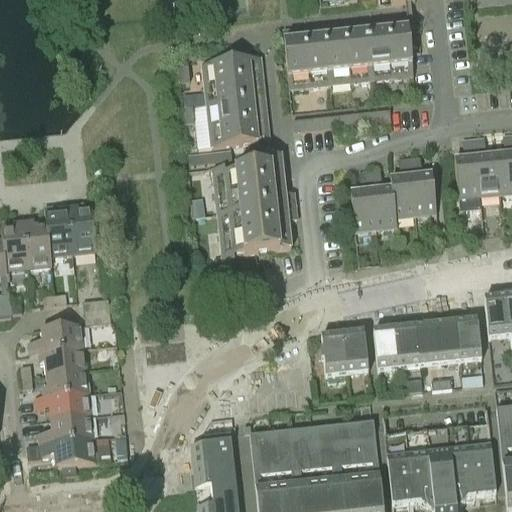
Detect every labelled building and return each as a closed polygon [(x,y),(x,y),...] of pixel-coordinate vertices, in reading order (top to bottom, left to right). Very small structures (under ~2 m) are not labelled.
[(477,11),(511,6),(511,0),(479,0),(475,0),(477,11)] [(406,23),(282,36),(288,94),(412,81),(406,23)] [(201,69),(206,111),(210,152),(269,146),(259,63),(201,69)] [(189,86),(187,70),(177,72),(179,87),(189,86)] [(193,127),(192,112),(182,113),(183,128),(193,127)] [(378,117),(379,127),(390,125),(389,116),(378,117)] [(368,128),(379,127),(378,117),(367,118),(368,128)] [(368,128),(367,118),(356,119),(358,129),(368,128)] [(347,130),(358,129),(356,119),(346,120),(347,130)] [(336,131),(347,130),(346,120),(335,122),(336,131)] [(335,122),(324,123),(325,133),(336,131),(335,122)] [(325,133),(324,123),(313,124),(314,134),(325,133)] [(304,135),(314,134),(313,124),(302,125),(304,135)] [(293,136),(304,135),(302,125),(292,126),(293,136)] [(511,149),(511,139),(502,141),(503,151),(511,149)] [(483,143),(472,144),(473,154),(484,153),(483,143)] [(473,154),(472,144),(461,145),(463,155),(473,154)] [(219,157),(220,167),(231,165),(230,155),(219,157)] [(210,168),(220,167),(219,157),(208,158),(210,168)] [(511,157),(495,160),(499,200),(511,198),(511,157)] [(208,158),(198,159),(199,169),(210,168),(208,158)] [(199,169),(198,159),(187,160),(188,170),(199,169)] [(479,202),(499,200),(495,160),(474,162),(479,202)] [(408,163),(409,173),(420,172),(419,162),(408,163)] [(458,205),(479,202),(474,162),(453,164),(458,205)] [(409,173),(408,163),(397,164),(398,174),(409,173)] [(212,173),(222,266),(233,265),(233,260),(290,254),(287,226),(296,225),(293,198),(284,199),(281,171),(224,177),(223,172),(212,173)] [(369,176),(370,186),(380,185),(379,175),(369,176)] [(370,186),(369,176),(358,178),(359,188),(370,186)] [(431,179),(410,181),(414,221),(435,219),(431,179)] [(389,183),(390,193),(391,193),(394,224),(395,223),(414,221),(410,181),(389,183)] [(396,233),(395,223),(394,224),(391,193),(390,193),(371,195),(375,235),(396,233)] [(375,235),(371,195),(350,197),(354,237),(375,235)] [(67,213),(72,259),(95,257),(90,216),(77,217),(77,212),(67,213)] [(44,221),(45,230),(46,230),(49,262),(50,262),(72,259),(67,213),(56,214),(57,219),(44,221)] [(46,230),(45,230),(33,232),(32,226),(22,228),(27,274),(51,271),(50,262),(49,262),(46,230)] [(0,235),(0,239),(1,245),(5,276),(27,274),(22,228),(12,229),(13,234),(0,235)] [(0,323),(10,322),(10,319),(9,310),(5,276),(1,245),(0,244),(0,284),(1,297),(0,298),(0,323)] [(209,317),(206,293),(195,294),(197,318),(209,317)] [(65,299),(53,300),(54,310),(66,309),(65,299)] [(54,310),(53,300),(42,302),(43,312),(54,310)] [(509,342),(504,302),(483,304),(487,344),(509,342)] [(82,307),(83,319),(109,316),(107,304),(82,307)] [(20,308),(9,310),(10,319),(21,318),(20,308)] [(110,328),(109,316),(83,319),(84,331),(110,328)] [(476,324),(454,327),(459,368),(480,366),(476,324)] [(454,327),(434,329),(438,370),(459,368),(454,327)] [(414,331),(418,372),(438,370),(434,329),(414,331)] [(29,360),(37,359),(83,354),(81,331),(40,335),(41,349),(37,349),(37,347),(27,349),(29,360)] [(394,334),(398,375),(418,372),(414,331),(394,334)] [(398,375),(394,334),(372,336),(377,377),(398,375)] [(362,337),(341,340),(346,380),(367,378),(362,337)] [(324,383),(346,380),(341,340),(320,342),(324,383)] [(37,359),(38,369),(43,369),(45,381),(86,376),(83,354),(37,359)] [(21,383),(30,382),(29,371),(20,372),(21,383)] [(41,394),(42,404),(88,399),(86,376),(45,381),(46,394),(41,394)] [(32,394),(30,382),(21,383),(22,395),(32,394)] [(420,384),(400,386),(401,398),(421,396),(420,384)] [(450,384),(440,385),(441,394),(451,393),(450,384)] [(441,394),(440,385),(430,387),(431,395),(441,394)] [(48,414),(50,426),(91,422),(88,399),(42,404),(33,405),(34,416),(44,415),(44,414),(48,414)] [(511,511),(511,412),(495,414),(497,429),(504,499),(505,511),(511,511)] [(93,445),(91,422),(50,426),(51,439),(47,440),(47,438),(37,439),(38,450),(93,445)] [(372,427),(331,432),(339,511),(381,511),(374,442),(372,427)] [(459,511),(467,503),(504,499),(497,429),(374,442),(381,511),(387,511),(419,509),(423,511),(459,511)] [(256,511),(248,440),(250,440),(249,431),(242,432),(243,439),(229,441),(229,440),(203,442),(204,451),(189,453),(194,495),(195,495),(196,511),(256,511)] [(298,511),(339,511),(331,432),(290,436),(298,511)] [(298,511),(290,436),(250,440),(248,440),(256,511),(298,511)] [(96,468),(93,445),(38,450),(25,452),(27,466),(41,464),(40,462),(49,461),(49,459),(53,459),(54,472),(61,472),(74,470),(96,468)] [(75,480),(74,470),(61,472),(62,481),(75,480)]
